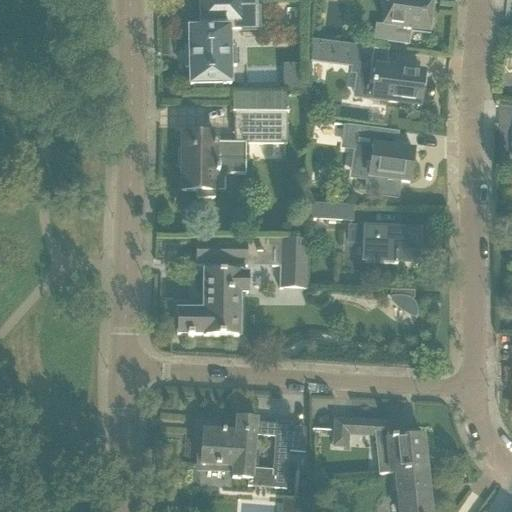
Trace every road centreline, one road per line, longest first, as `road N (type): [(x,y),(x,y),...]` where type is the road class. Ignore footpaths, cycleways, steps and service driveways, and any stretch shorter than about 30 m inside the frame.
road 1 (unclassified): [(473,389),(470,68),(478,0)]
road 2 (unclassified): [(118,369),(128,0)]
road 3 (residential): [(118,369),(473,389)]
road 4 (unclassified): [(131,511),(118,369)]
